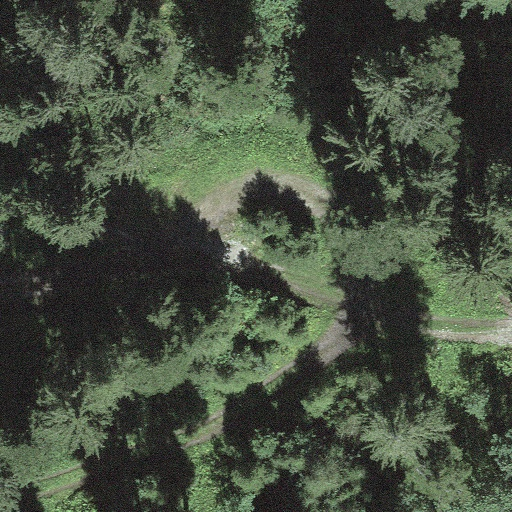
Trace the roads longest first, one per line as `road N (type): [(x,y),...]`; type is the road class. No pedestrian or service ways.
road 1 (track): [(0,492),(216,425),(325,354),(363,309)]
road 2 (track): [(0,292),(197,261),(270,274),(363,309)]
road 3 (track): [(138,267),(231,197),(289,185),(317,198),(342,226),(363,309)]
road 4 (track): [(363,309),(420,326),(511,317)]
